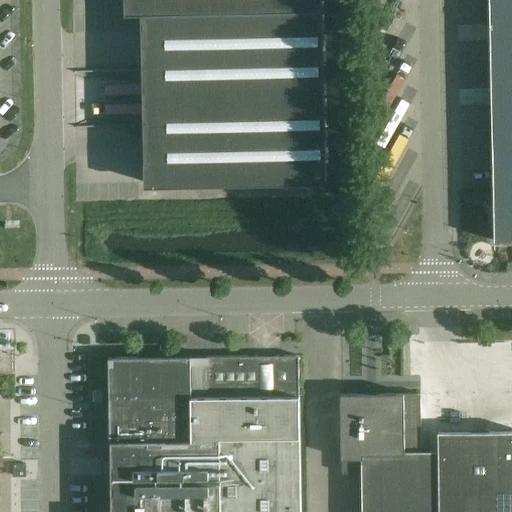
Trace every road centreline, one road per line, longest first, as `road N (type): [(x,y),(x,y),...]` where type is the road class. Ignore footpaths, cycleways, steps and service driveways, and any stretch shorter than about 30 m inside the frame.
road 1 (unclassified): [(51,303),(439,298)]
road 2 (residential): [(439,298),(432,0)]
road 3 (unknown): [(330,299),(327,511)]
road 4 (residential): [(53,511),(51,303)]
road 5 (residential): [(49,188),(46,0)]
